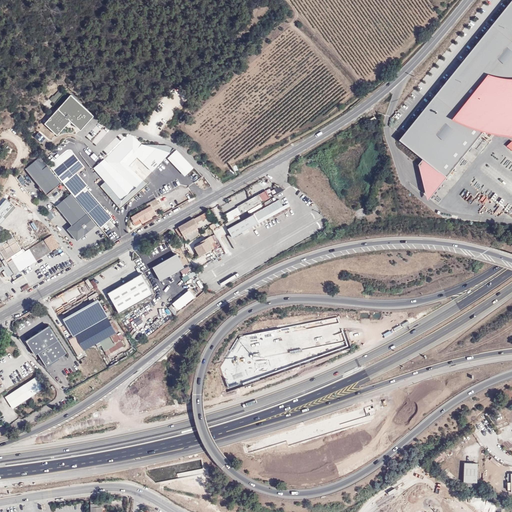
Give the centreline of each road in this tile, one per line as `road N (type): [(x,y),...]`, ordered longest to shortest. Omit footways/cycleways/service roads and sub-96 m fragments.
road 1 (motorway): [(511,258),(419,302),(290,299),(251,307),(212,343),(197,393),(202,427),(236,474),(266,488),(310,491),(352,478),(470,389),(511,373)]
road 2 (primary): [(1,316),(346,118),(397,80),(468,0)]
road 3 (motorway): [(511,259),(405,240),(302,259),(231,295),(79,407),(0,444)]
road 4 (motorway): [(511,270),(425,326),(287,392),(189,423),(0,458)]
road 5 (motorway): [(86,461),(292,405),(434,337),(511,287)]
road 6 (motorway): [(86,461),(195,444),(442,366),(511,353)]
road 7 (unclassified): [(0,503),(124,488),(175,511)]
road 8 (residential): [(1,316),(60,392),(18,425),(3,401)]
road 9 (unknown): [(391,135),(498,0)]
